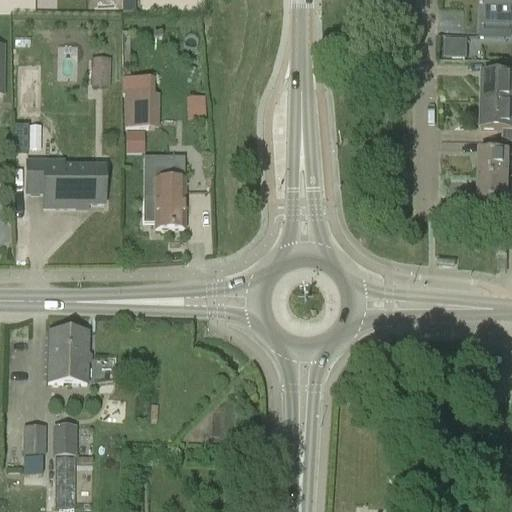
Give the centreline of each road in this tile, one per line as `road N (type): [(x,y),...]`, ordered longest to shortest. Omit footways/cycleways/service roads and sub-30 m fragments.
road 1 (residential): [(431,218),(424,0)]
road 2 (secondary): [(261,285),(82,301)]
road 3 (secondary): [(82,301),(259,318)]
road 4 (secondary): [(285,351),(299,500)]
road 5 (secondary): [(299,500),(321,354)]
road 6 (tertiary): [(300,143),(301,0)]
